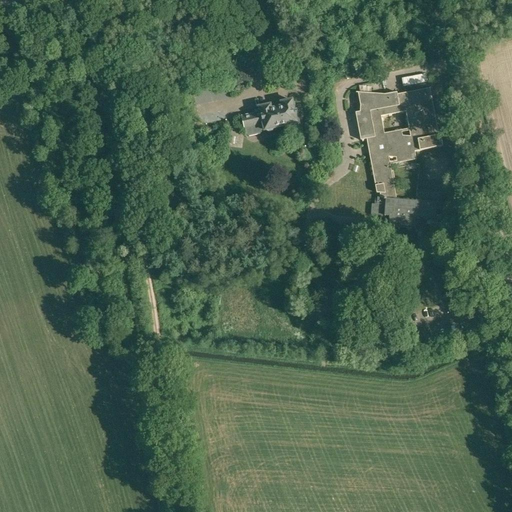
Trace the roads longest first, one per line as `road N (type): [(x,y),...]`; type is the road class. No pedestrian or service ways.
road 1 (unknown): [(511,298),(492,302),(444,245),(412,250),(367,278),(340,278),(307,259),(311,211),(352,150),(353,82),(455,57)]
road 2 (unclassified): [(511,286),(440,0)]
